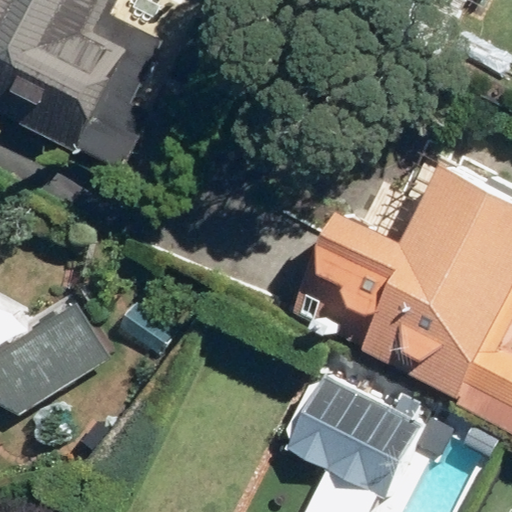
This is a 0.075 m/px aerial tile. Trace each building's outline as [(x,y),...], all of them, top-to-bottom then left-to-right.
[(0,0),(0,108),(124,170),(154,109),(139,101),(170,39),(116,12),(122,0),(0,0)] [(468,0),(372,0),(362,19),(438,58),(468,0)] [(511,305),(511,190),(453,159),(412,237),(350,205),(296,309),(511,421),(511,314),(508,313),(511,305)] [(185,330),(139,297),(120,322),(166,356),(185,330)] [(0,401),(25,415),(123,354),(87,301),(0,355),(0,401)] [(429,421),(331,371),(292,445),(390,496),(429,421)]
